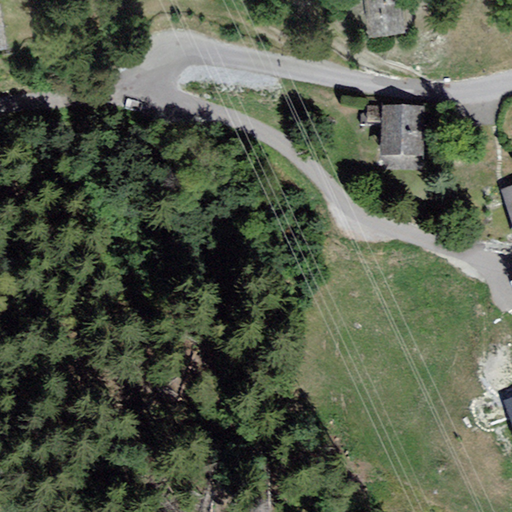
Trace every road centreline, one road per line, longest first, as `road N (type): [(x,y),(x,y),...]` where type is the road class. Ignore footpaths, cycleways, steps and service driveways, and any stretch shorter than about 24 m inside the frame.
road 1 (residential): [(156,91),(281,147),(352,213),(511,267)]
road 2 (residential): [(156,91),(154,72),(167,59),(216,56),(444,97),(511,87)]
road 3 (residential): [(0,106),(156,91)]
